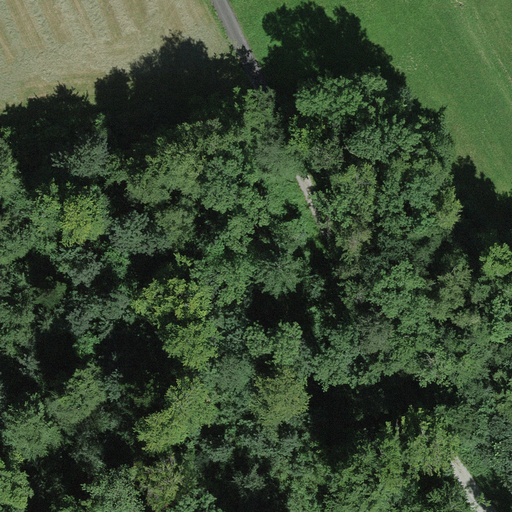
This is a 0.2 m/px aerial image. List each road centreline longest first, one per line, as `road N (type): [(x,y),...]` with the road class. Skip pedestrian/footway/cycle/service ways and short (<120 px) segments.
road 1 (track): [(301,174),(392,380),(495,511)]
road 2 (residential): [(301,174),(218,0)]
